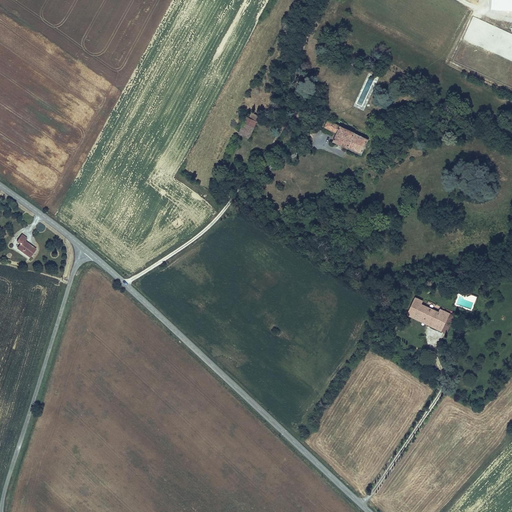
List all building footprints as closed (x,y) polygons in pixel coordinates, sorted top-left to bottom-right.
[(511,0),(491,0),(491,11),(511,11),(511,0)] [(257,122),(247,118),(243,127),(252,132),(257,122)] [(354,132),(354,131),(339,124),(338,125),(327,119),(323,127),(331,131),(329,135),(333,137),(332,140),(346,147),(346,146),(361,153),(367,138),(354,132)] [(243,127),(239,134),(249,138),(252,132),(243,127)] [(25,239),(21,236),(16,243),(19,245),(16,250),(28,259),(34,251),(23,243),(25,239)] [(414,296),(405,315),(445,334),(454,316),(449,314),(450,313),(439,308),(438,311),(421,303),(422,300),(414,296)]
